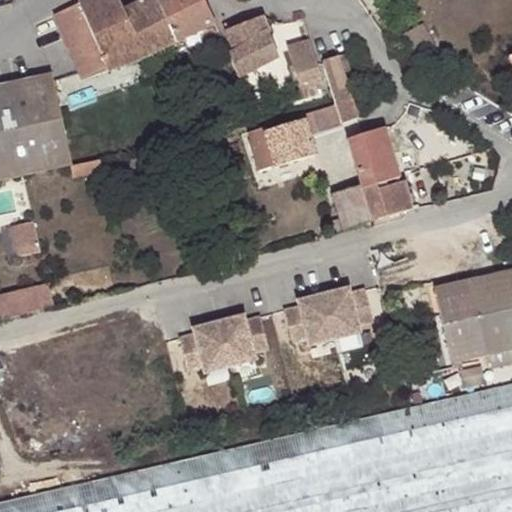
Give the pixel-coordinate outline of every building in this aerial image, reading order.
[(162,4),(160,0),(141,0),(122,10),(117,0),(85,0),(53,17),(81,80),(139,60),(173,43),(155,8),(162,4)] [(213,24),(202,0),(160,0),(162,4),(155,8),(173,43),(213,24)] [(260,18),(225,31),(232,53),(229,55),(237,76),(277,57),(260,18)] [(403,35),(415,55),(434,45),(422,25),(403,35)] [(317,64),(309,40),(285,46),(299,84),(297,86),(302,99),(325,92),(317,64)] [(351,77),(345,57),(339,58),(345,78),(351,77)] [(339,58),(322,63),(335,101),(336,106),(341,125),(357,119),(358,119),(345,78),(339,58)] [(0,179),(71,163),(51,75),(0,86),(0,179)] [(341,125),(336,106),(293,118),(295,125),(268,134),(266,128),(249,133),(251,143),(248,144),(257,171),(314,155),(309,135),(341,125)] [(400,178),(384,129),(348,141),(360,186),(370,221),(412,209),(405,182),(378,190),(376,185),(400,178)] [(370,221),(360,186),(332,194),(339,219),(342,229),(354,226),(370,221)] [(342,229),(339,219),(334,221),(330,222),(332,232),(337,230),(342,229)] [(37,220),(8,225),(14,256),(42,251),(37,220)] [(511,346),(511,272),(434,291),(452,367),(462,365),(461,360),(485,354),(488,367),(511,360),(511,352),(511,347),(511,346)] [(0,292),(0,318),(56,305),(51,282),(0,292)] [(340,343),(365,337),(364,332),(380,329),(373,297),(357,300),(356,295),(335,299),(338,313),(334,314),(340,343)] [(329,315),(326,301),(305,306),(306,311),(291,314),(298,347),(313,343),(315,348),(340,343),(334,314),(329,315)] [(228,322),(232,336),(227,337),(234,368),(259,362),(258,355),(273,352),(266,320),(250,323),(249,318),(228,322)] [(200,334),(184,338),(191,370),(207,366),(208,373),(234,368),(227,337),(222,338),(219,324),(199,329),(200,334)] [(511,511),(511,385),(0,501),(0,511),(511,511)]
